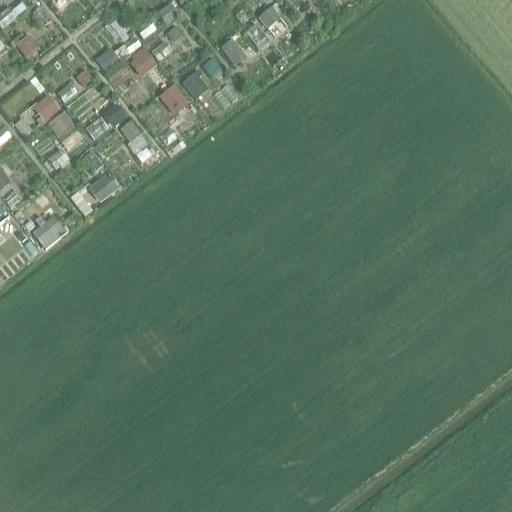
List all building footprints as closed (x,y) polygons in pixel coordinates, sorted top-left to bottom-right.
[(272,10),(258,21),(267,32),(281,21),(272,10)] [(232,43),(221,51),(235,69),(245,61),(232,43)] [(85,73),(76,80),(83,88),(92,81),(85,73)] [(48,99),(33,110),(44,125),(59,114),(48,99)] [(131,126),(120,134),(130,147),(141,138),(131,126)] [(0,173),(0,193),(10,186),(0,173)]
